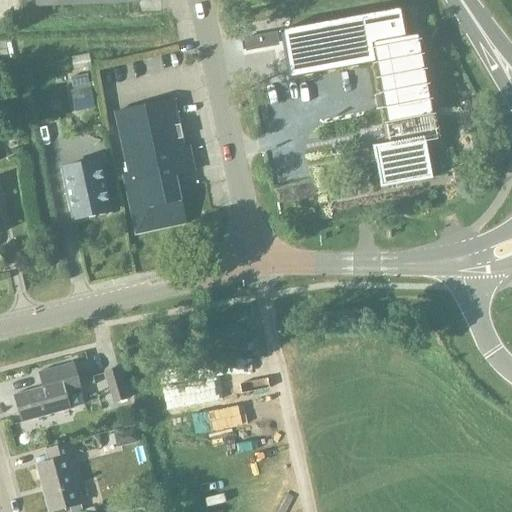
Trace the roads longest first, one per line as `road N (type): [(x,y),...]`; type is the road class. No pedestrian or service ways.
road 1 (unclassified): [(257,266),(198,0)]
road 2 (tertiary): [(0,328),(257,266)]
road 3 (unclassified): [(309,511),(263,296)]
road 4 (tertiary): [(257,266),(458,261)]
road 5 (unknown): [(464,240),(449,134),(434,120)]
road 6 (unclassified): [(511,373),(481,332),(458,261)]
